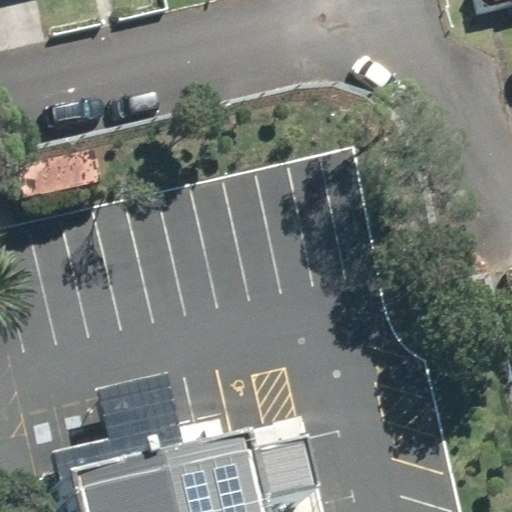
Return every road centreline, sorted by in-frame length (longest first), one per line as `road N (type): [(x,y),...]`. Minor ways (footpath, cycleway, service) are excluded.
road 1 (residential): [(390,0),(0,91)]
road 2 (residential): [(442,0),(481,174),(511,198)]
